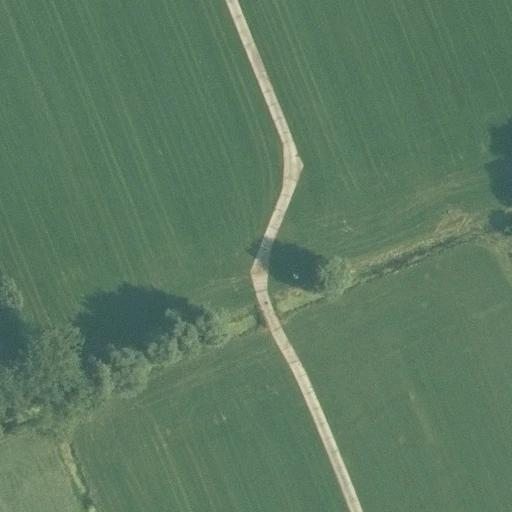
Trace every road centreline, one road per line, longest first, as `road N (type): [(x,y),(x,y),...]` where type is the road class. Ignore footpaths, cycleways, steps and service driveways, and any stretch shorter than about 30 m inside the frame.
road 1 (track): [(511,190),(0,403)]
road 2 (track): [(354,511),(257,276),(292,174),(230,0)]
